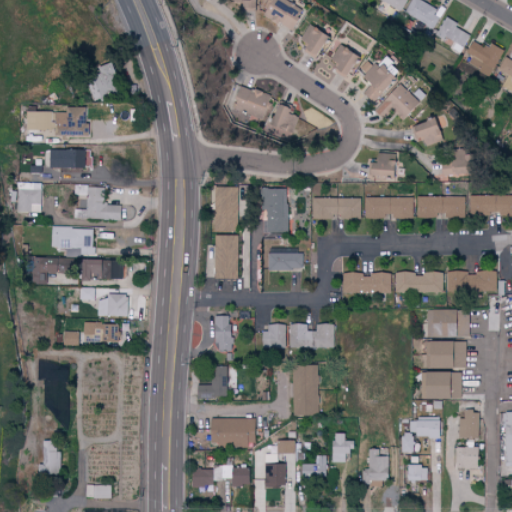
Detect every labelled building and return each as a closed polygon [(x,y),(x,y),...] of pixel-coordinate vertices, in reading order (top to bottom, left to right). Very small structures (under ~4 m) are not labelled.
[(379,0),(402,12),(408,0),(379,0)] [(443,12),(420,0),(412,0),(405,14),(434,29),(443,12)] [(437,35),(464,47),(469,35),(457,29),(459,24),(445,17),(437,35)] [(300,43),(303,45),(300,51),(318,59),(329,36),(307,26),(300,43)] [(468,63),(491,76),(505,51),(490,43),(487,49),(472,41),(465,53),(472,57),(468,63)] [(328,70),(349,79),(359,56),(339,47),(328,70)] [(508,75),(502,88),(511,92),(511,61),(505,58),(499,71),(508,75)] [(363,94),(370,102),(392,81),(374,63),(360,78),(369,88),(363,94)] [(117,98),(116,67),(95,67),(96,98),(117,98)] [(373,112),(381,119),(389,110),(401,121),(418,102),(398,84),(373,112)] [(231,107),(261,117),(268,95),(238,86),(231,107)] [(24,112),(24,130),(56,130),(56,136),(87,136),(87,108),(66,108),(66,112),(24,112)] [(293,135),(298,114),(276,108),(271,130),(293,135)] [(413,127),(425,151),(441,142),(428,119),(413,127)] [(86,151),(47,151),(47,169),(86,169),(86,151)] [(395,155),(374,154),(374,164),(366,163),(365,176),(395,177),(395,155)] [(45,166),(28,166),(28,173),(44,174),(45,166)] [(41,184),(19,183),(19,212),(40,213),(41,184)] [(105,187),(75,186),(75,196),(87,196),(86,219),(119,221),(120,205),(104,205),(105,187)] [(238,187),(216,188),(216,232),(239,232),(238,187)] [(263,233),(287,233),(287,190),(263,190),(263,233)] [(471,215),(495,215),(495,196),(471,196),(471,215)] [(511,196),(497,196),(496,215),(511,215),(511,196)] [(441,198),(417,197),(416,217),(441,218),(441,198)] [(465,197),(443,197),(443,218),(465,218),(465,197)] [(312,219),(341,218),(341,220),(360,220),(360,198),(312,199),(312,219)] [(389,198),(364,198),(365,218),(389,217),(389,198)] [(412,219),(413,198),(391,198),(391,219),(412,219)] [(75,219),(86,218),(86,209),(79,209),(78,201),(70,201),(70,210),(74,210),(75,219)] [(94,229),(53,228),(52,248),(66,249),(66,256),(93,257),(94,229)] [(236,280),(238,236),(215,235),(213,279),(236,280)] [(300,249),(269,249),(269,271),(301,270),(300,249)] [(98,259),(59,260),(60,276),(78,275),(78,281),(99,280),(98,259)] [(103,281),(121,280),(120,265),(102,266),(103,281)] [(448,291),(496,293),(497,272),(478,271),(477,273),(449,273),(448,291)] [(443,273),(424,273),(424,274),(397,274),(396,293),(443,293),(443,273)] [(391,294),(391,275),(344,274),(344,293),(391,294)] [(95,289),(80,288),(80,300),(94,301),(95,289)] [(117,289),(99,288),(98,316),(126,317),(127,296),(116,295),(117,289)] [(469,311),(428,311),(428,338),(470,337),(469,311)] [(100,343),(119,342),(119,324),(84,325),(85,336),(100,336),(100,343)] [(333,349),(334,325),(317,324),(317,332),(308,331),(308,325),(291,325),(290,348),(333,349)] [(285,325),(264,325),(264,348),(286,348),(285,325)] [(79,346),(79,332),(64,332),(64,346),(79,346)] [(424,368),(465,369),(466,342),(425,342),(424,368)] [(317,366),(291,366),(292,416),(318,416),(317,366)] [(211,386),(198,385),(197,398),(226,399),(227,367),(211,367),(211,386)] [(422,399),(461,400),(462,373),(423,372),(422,399)] [(458,439),(478,440),(479,412),(463,412),(463,419),(459,419),(458,439)] [(410,437),(437,438),(438,419),(410,418),(410,437)] [(255,419),(209,420),(209,444),(203,444),(204,448),(256,446),(255,419)] [(413,433),(401,434),(402,453),(414,453),(413,433)] [(343,434),(331,434),(332,463),(344,463),(344,452),(355,452),(355,442),(344,442),(343,434)] [(294,441),(277,442),(277,454),(295,454),(294,441)] [(42,444),(42,464),(36,465),(36,478),(59,477),(58,443),(42,444)] [(458,469),(477,470),(478,448),(458,448),(458,469)] [(377,457),(378,451),(366,450),(366,487),(385,487),(386,457),(377,457)] [(316,464),(300,465),(300,478),(329,477),(329,457),(316,457),(316,464)] [(233,469),(233,459),(227,459),(227,467),(215,467),(215,480),(230,480),(230,487),(248,487),(248,468),(233,469)] [(264,464),(263,487),(284,487),(285,465),(264,464)] [(407,481),(427,482),(427,467),(408,466),(407,481)] [(212,470),(191,470),(190,487),(212,487),(212,470)] [(111,499),(111,486),(86,485),(86,499),(111,499)]
